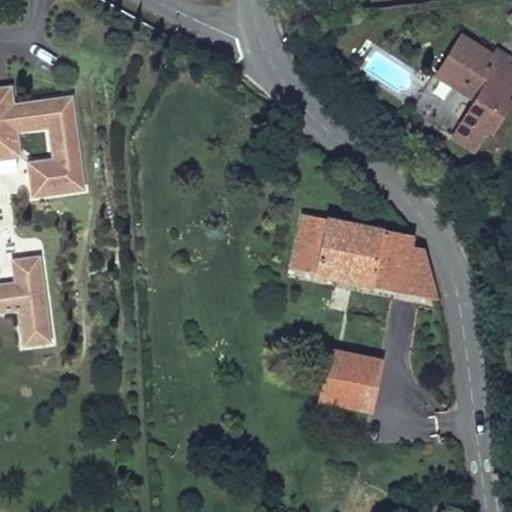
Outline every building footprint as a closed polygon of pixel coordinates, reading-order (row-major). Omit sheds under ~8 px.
[(501,59),(473,41),(449,81),(488,104),(466,141),(484,152),(496,133),(502,137),(510,122),(504,118),(511,103),(511,70),(499,62),(501,59)] [(501,59),(499,62),(511,70),(511,56),(505,52),(501,59)] [(71,204),(56,115),(0,124),(0,175),(2,175),(11,181),(16,214),(71,204)] [(434,281),(425,254),(410,252),(412,242),(300,220),(290,275),(439,304),(434,281)] [(21,266),(41,263),(39,252),(11,256),(15,285),(24,284),(21,266)] [(15,285),(0,287),(0,313),(21,310),(25,336),(52,331),(41,263),(21,266),(24,284),(15,285)] [(54,339),(52,331),(25,336),(27,344),(54,339)] [(379,371),(328,358),(315,406),(366,420),(379,371)]
